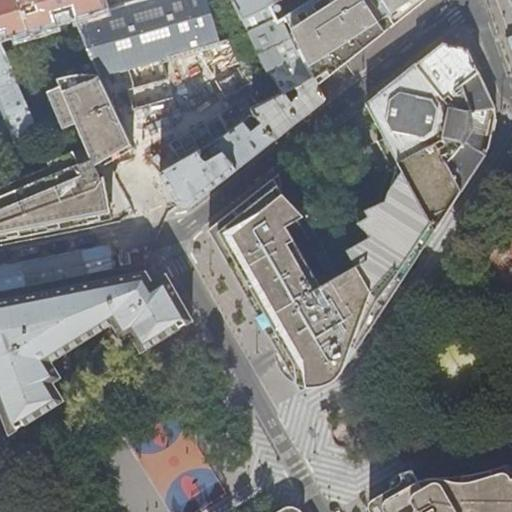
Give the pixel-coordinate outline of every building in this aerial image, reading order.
[(0,0),(0,30),(6,28),(9,39),(58,24),(55,15),(74,9),(76,19),(106,11),(102,1),(105,0),(124,0),(126,5),(144,0),(0,0)] [(201,149),(158,59),(168,56),(183,92),(232,69),(235,57),(223,18),(217,20),(208,0),(144,0),(126,5),(106,11),(76,19),(98,70),(134,148),(142,143),(150,157),(159,173),(197,152),(201,149)] [(278,0),(231,0),(246,29),(245,29),(265,73),(276,96),(290,88),(295,85),(312,76),(296,43),(283,17),(278,22),(270,5),(278,0)] [(332,81),(389,36),(380,24),(361,0),(354,0),(296,43),(312,76),(319,90),(332,81)] [(377,0),(391,17),(399,28),(436,0),(377,0)] [(0,144),(38,127),(0,41),(0,40),(0,144)] [(443,43),(408,71),(367,103),(386,137),(403,169),(436,228),(488,148),(492,128),(495,116),(493,107),(477,72),(469,53),(467,49),(443,43)] [(73,223),(97,213),(100,219),(110,215),(102,165),(103,165),(111,160),(134,148),(98,70),(81,69),(64,71),(52,74),(55,83),(41,88),(58,125),(70,121),(81,146),(46,159),(49,167),(0,186),(0,239),(75,225),(73,223)] [(255,115),(251,109),(276,96),(265,73),(256,78),(209,103),(225,135),(244,122),(255,115)] [(319,90),(312,76),(295,85),(299,95),(290,102),(288,97),(292,93),(290,88),(276,96),(251,109),(255,115),(261,123),(274,140),(299,120),(324,100),(319,90)] [(251,131),(244,122),(225,135),(214,142),(221,150),(237,169),(263,148),(274,140),(261,123),(251,131)] [(403,169),(386,137),(378,142),(388,159),(385,163),(399,174),(403,169)] [(201,160),(197,152),(159,173),(178,204),(190,206),(212,189),(237,169),(221,150),(205,160),(201,160)] [(352,356),(436,228),(403,169),(399,174),(387,190),(384,201),(361,211),(359,212),(357,214),(356,216),(357,220),(360,224),(364,226),(369,236),(345,250),(354,267),(325,282),(291,223),(303,217),(280,191),(272,179),(246,199),(209,229),(221,249),(226,258),(263,321),(304,390),(308,388),(328,384),(338,377),(341,373),(346,365),(352,356)] [(281,190),(278,174),(272,179),(280,191),(281,190)] [(102,326),(112,320),(123,336),(130,332),(142,350),(191,319),(166,274),(153,281),(146,270),(0,299),(0,405),(11,432),(64,399),(53,381),(60,376),(50,359),(56,355),(102,326)] [(511,511),(511,467),(508,464),(508,462),(505,462),(474,477),(459,478),(436,473),(431,473),(419,477),(416,472),(374,497),(372,498),(371,500),(369,506),(372,511),(511,511)]
